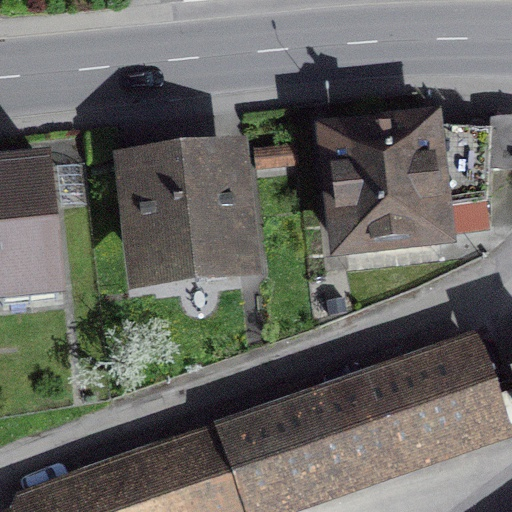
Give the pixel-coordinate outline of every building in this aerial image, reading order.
[(429,128),(329,141),(342,251),(442,236),(441,208),(482,201),(486,168),(486,133),(429,128)] [(511,133),(486,133),(486,168),(511,169),(511,133)] [(238,163),(137,175),(150,279),(251,267),(238,163)] [(0,285),(55,279),(44,167),(40,167),(41,170),(0,174),(0,285)] [(272,511),(497,435),(467,348),(22,501),(25,511),(272,511)]
